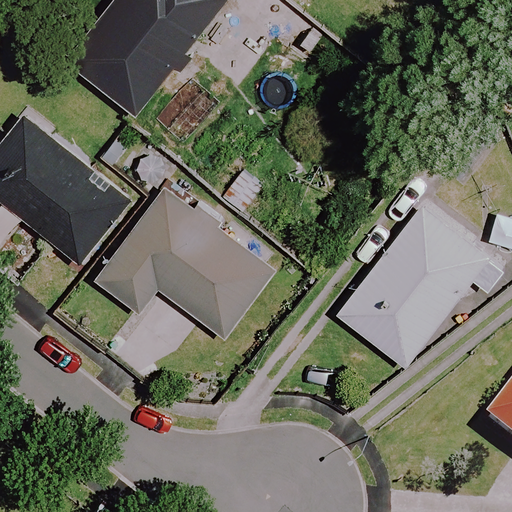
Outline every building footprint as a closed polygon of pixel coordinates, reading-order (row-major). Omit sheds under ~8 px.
[(199,56),(188,48),(223,0),(114,0),(113,3),(68,64),(138,116),(173,68),(184,76),(199,56)] [(500,130),(470,105),(428,154),(458,180),(500,130)] [(22,111),(0,138),(0,202),(1,202),(79,264),(132,198),(22,111)] [(261,183),(239,167),(215,200),(237,216),(261,183)] [(221,336),(275,269),(169,184),(94,276),(139,312),(160,286),(221,336)] [(511,279),(511,271),(423,203),(337,314),(404,367),(473,279),(498,298),(511,279)] [(511,372),(474,420),(511,450),(511,372)]
